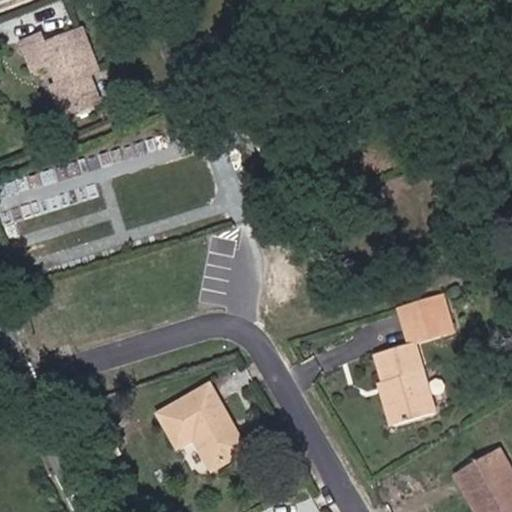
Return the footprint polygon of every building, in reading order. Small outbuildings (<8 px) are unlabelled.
[(50,47),(47,38),(28,46),(37,70),(58,63),(69,91),(61,94),(68,114),(105,98),(97,75),(106,71),(90,32),(50,47)] [(449,316),(444,298),(405,310),(409,327),(449,316)] [(415,346),(423,344),(455,334),(449,316),(409,327),(413,340),(415,346)] [(399,425),(443,412),(423,344),(415,346),(413,340),(384,351),(393,377),(386,380),(399,425)] [(248,448),(214,385),(165,412),(181,441),(196,432),(216,466),(248,448)] [(511,511),(511,464),(504,450),(458,473),(466,489),(478,484),(491,511),(511,511)] [(491,511),(478,484),(466,489),(478,511),(491,511)]
